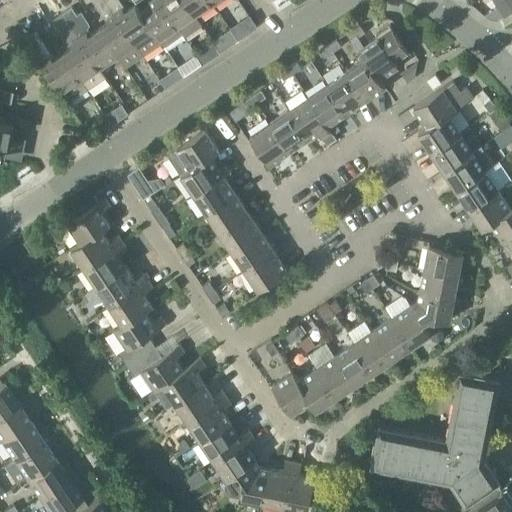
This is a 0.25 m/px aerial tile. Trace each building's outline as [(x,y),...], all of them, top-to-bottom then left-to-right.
[(99,26),(118,55),(120,54),(127,64),(143,53),(106,0),(92,0),(107,21),(99,26)] [(106,0),(143,53),(160,41),(153,31),(154,31),(141,10),(135,2),(125,8),(119,0),(106,0)] [(185,36),(160,0),(148,0),(150,3),(141,10),(154,31),(153,31),(160,41),(167,51),(185,38),(184,36),(185,36)] [(160,0),(185,36),(202,24),(196,15),(196,14),(186,0),(160,0)] [(186,0),(196,14),(214,2),(213,0),(186,0)] [(511,0),(494,0),(504,14),(511,8),(511,0)] [(72,4),(63,10),(74,26),(101,67),(118,55),(99,26),(92,31),(88,26),(89,22),(81,11),(78,13),(72,4)] [(377,36),(358,49),(364,57),(365,57),(378,77),(379,76),(397,64),(395,60),(408,50),(390,24),(376,33),(377,36)] [(354,25),(345,31),(350,38),(359,32),(354,25)] [(101,67),(74,26),(66,31),(74,44),(64,50),(89,87),(106,76),(100,67),(101,67)] [(89,87),(64,50),(55,57),(36,30),(27,36),(42,59),(42,60),(70,101),(89,87)] [(327,43),(332,51),(341,45),(336,37),(327,43)] [(332,51),(327,43),(319,49),(324,57),(332,51)] [(345,70),(365,98),(385,85),(379,76),(378,77),(365,57),(364,57),(345,70)] [(288,66),(293,73),(301,67),(297,60),(288,66)] [(416,64),(403,72),(408,80),(415,76),(416,64)] [(293,73),(288,66),(279,72),(284,79),(293,73)] [(327,82),(346,111),(365,98),(345,70),(327,82)] [(441,82),(436,74),(428,79),(433,88),(441,82)] [(449,114),(457,108),(473,97),(466,86),(460,91),(453,81),(414,107),(427,126),(428,127),(448,113),(449,114)] [(346,111),(327,82),(308,96),(327,124),(346,111)] [(252,95),(257,102),(265,96),(261,89),(252,95)] [(257,102),(252,95),(243,101),(248,108),(257,102)] [(289,108),(308,137),(317,131),(327,145),(336,138),(326,124),(327,124),(308,96),(289,108)] [(483,102),(490,110),(497,105),(490,96),(483,102)] [(127,111),(122,104),(113,110),(118,117),(127,111)] [(490,110),(488,112),(501,128),(503,130),(511,124),(497,105),(490,110)] [(270,121),(289,150),(308,137),(289,108),(270,121)] [(0,120),(7,122),(7,121),(9,112),(0,110),(0,120)] [(461,132),(449,114),(448,113),(428,127),(427,126),(419,131),(432,151),(461,132)] [(13,122),(7,121),(7,122),(0,120),(0,143),(24,148),(26,138),(11,135),(13,122)] [(289,150),(270,121),(250,135),(269,163),(289,150)] [(182,174),(211,154),(211,155),(220,149),(206,128),(168,154),(182,174)] [(461,132),(432,151),(445,170),(474,151),(461,132)] [(474,151),(445,170),(457,189),(486,170),(495,163),(498,162),(485,143),(474,151)] [(211,154),(182,174),(194,193),(223,173),(211,155),(211,154)] [(508,182),(495,163),(486,169),(457,189),(470,208),(499,188),(508,182)] [(139,166),(128,174),(144,198),(156,190),(139,166)] [(207,212),(236,192),(223,173),(194,193),(207,212)] [(499,188),(470,208),(484,228),(492,222),(491,221),(511,208),(511,207),(499,188)] [(220,231),(249,211),(236,192),(207,212),(220,231)] [(67,222),(80,241),(81,242),(101,228),(102,229),(110,223),(101,210),(110,205),(105,197),(67,222)] [(157,218),(164,213),(158,204),(151,209),(157,218)] [(504,241),(511,235),(511,207),(511,208),(491,221),(492,222),(504,241)] [(249,211),(220,231),(233,249),(261,230),(249,211)] [(164,213),(157,218),(163,226),(170,222),(164,213)] [(85,266),(123,241),(118,234),(110,240),(102,229),(101,228),(81,242),(80,241),(71,246),(85,266)] [(245,268),(274,249),(261,230),(233,249),(245,268)] [(97,285),(127,265),(119,254),(127,248),(123,241),(85,266),(97,285)] [(182,256),(189,251),(184,243),(177,247),(182,256)] [(424,268),(458,274),(463,251),(429,245),(424,268)] [(274,249),(245,268),(259,288),(287,269),(274,249)] [(189,251),(182,256),(188,264),(195,259),(189,251)] [(387,260),(397,262),(399,254),(389,252),(387,260)] [(397,262),(387,260),(386,268),(396,270),(397,262)] [(110,304),(148,279),(144,273),(136,278),(127,265),(97,285),(110,304)] [(420,290),(454,297),(458,274),(424,268),(420,290)] [(367,279),(373,287),(380,283),(374,274),(367,279)] [(110,304),(122,322),(123,323),(143,310),(144,311),(153,305),(144,292),(152,286),(148,279),(110,304)] [(373,287),(367,279),(360,283),(366,292),(373,287)] [(208,294),(215,289),(209,281),(202,285),(208,294)] [(215,289),(208,294),(214,303),(221,298),(215,289)] [(454,297),(420,290),(419,298),(411,304),(423,321),(424,320),(430,316),(449,320),(454,297)] [(330,303),(336,312),(342,308),(336,299),(330,303)] [(336,312),(330,303),(322,308),(328,317),(336,312)] [(392,316),(411,345),(432,331),(424,320),(423,321),(411,304),(392,316)] [(122,322),(114,327),(128,348),(120,353),(127,364),(155,345),(149,335),(166,323),(161,316),(152,322),(144,311),(143,310),(123,323),(122,322)] [(374,328),(393,357),(411,345),(392,316),(374,328)] [(292,329),(297,338),(304,334),(298,325),(292,329)] [(355,341),(374,370),(393,357),(374,328),(355,341)] [(297,338),(292,329),(285,334),(291,343),(297,338)] [(279,350),(273,341),(266,346),(273,355),(279,350)] [(336,353),(355,383),(374,370),(355,341),(336,353)] [(155,345),(127,364),(135,374),(142,370),(156,390),(164,384),(163,383),(184,369),(183,368),(175,357),(184,351),(180,344),(162,355),(155,345)] [(355,383),(336,353),(316,367),(335,396),(355,383)] [(176,402),(205,382),(197,370),(205,364),(200,357),(183,368),(184,369),(163,383),(164,384),(164,385),(176,402)] [(296,380),(310,400),(316,409),(335,396),(316,367),(299,378),(296,380)] [(511,511),(511,490),(509,492),(503,483),(501,485),(497,478),(498,477),(483,454),(499,376),(485,373),(485,370),(475,368),(475,371),(461,369),(447,436),(379,423),(377,437),(374,437),(372,446),(375,447),(372,461),(452,476),(467,499),(469,497),(473,503),(459,511),(511,511)] [(292,413),(310,400),(296,380),(299,378),(293,370),(273,384),(292,413)] [(0,410),(17,399),(4,379),(0,381),(0,410)] [(188,421),(226,396),(222,389),(213,394),(207,385),(205,382),(176,402),(188,421)] [(201,440),(231,421),(222,409),(231,403),(226,396),(188,421),(201,440)] [(0,435),(1,437),(30,418),(17,399),(0,410),(0,435)] [(30,418),(1,437),(14,456),(43,437),(30,418)] [(214,459),(252,434),(247,427),(239,433),(231,421),(201,440),(214,459)] [(252,434),(214,459),(227,478),(256,459),(248,447),(256,441),(252,434)] [(43,437),(14,456),(27,475),(56,456),(43,437)] [(40,494),(73,471),(68,463),(63,466),(56,456),(27,475),(40,494)] [(261,466),(256,459),(227,478),(225,487),(230,494),(239,496),(239,497),(262,501),(268,467),(261,466)] [(268,467),(262,501),(284,505),(293,461),(286,460),(283,470),(268,467)] [(293,461),(284,505),(308,510),(314,476),(300,473),(301,463),(293,461)] [(73,471),(40,494),(51,511),(55,511),(82,494),(74,483),(79,480),(73,471)] [(108,511),(98,496),(74,511),(108,511)] [(7,511),(13,511),(18,509),(14,503),(5,509),(7,511)]
